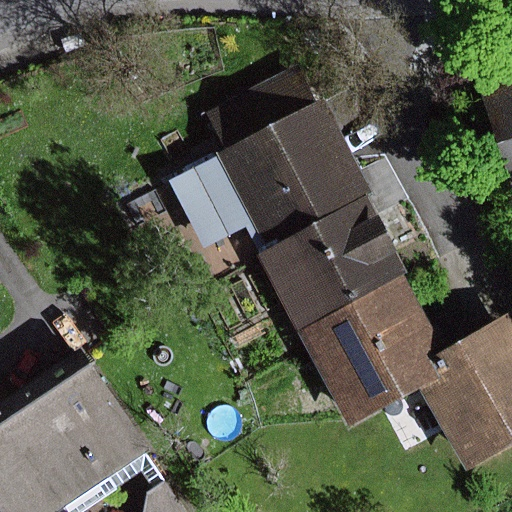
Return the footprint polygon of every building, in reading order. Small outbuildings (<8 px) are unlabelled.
[(222,148),(177,172),(222,253),(241,242),(248,255),(356,196),(362,193),(311,99),(305,102),(286,69),(203,114),(222,148)] [(511,75),(468,90),(505,201),(511,198),(511,75)] [(398,274),(356,196),(248,255),(290,332),(395,276),(398,274)] [(418,319),(395,276),(290,332),(340,424),(410,386),(427,377),(416,357),(438,345),(423,316),(418,319)] [(511,440),(511,335),(499,312),(438,345),(416,357),(427,377),(410,386),(457,471),(511,440)] [(178,511),(73,355),(0,403),(0,511),(75,511),(135,472),(147,490),(140,494),(138,511),(178,511)] [(279,406),(268,377),(250,383),(261,412),(279,406)] [(242,473),(228,480),(237,499),(252,492),(242,473)]
